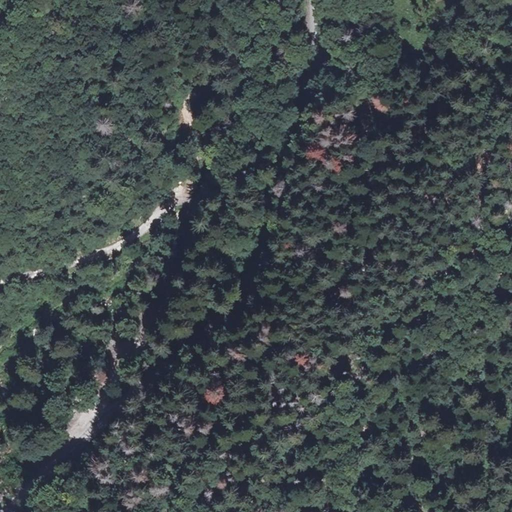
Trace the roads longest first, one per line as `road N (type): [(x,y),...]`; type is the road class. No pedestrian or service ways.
road 1 (track): [(203,511),(205,489),(274,415),(300,371),(361,196),(361,0)]
road 2 (tertiary): [(315,0),(317,92),(288,167),(266,266),(213,333),(110,415)]
road 3 (residential): [(110,415),(105,405),(115,386),(174,304),(199,210),(179,199),(117,249),(47,275),(0,281)]
road 4 (track): [(511,211),(377,351),(274,415)]
road 5 (tertiary): [(110,415),(12,511)]
